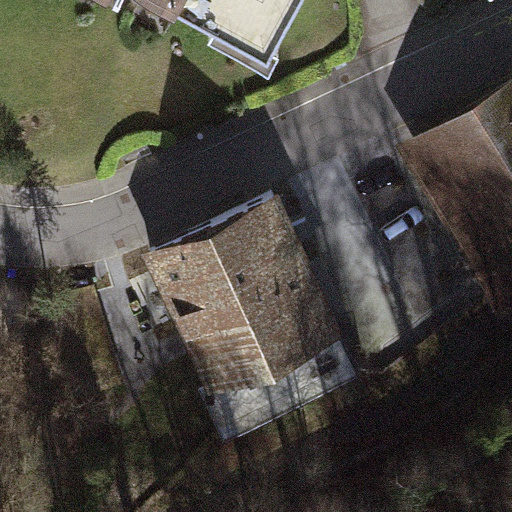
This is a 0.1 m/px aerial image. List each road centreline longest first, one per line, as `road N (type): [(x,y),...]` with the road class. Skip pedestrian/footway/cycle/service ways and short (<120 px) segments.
road 1 (residential): [(511,35),(429,80),(147,200)]
road 2 (residential): [(0,228),(34,232),(147,200)]
